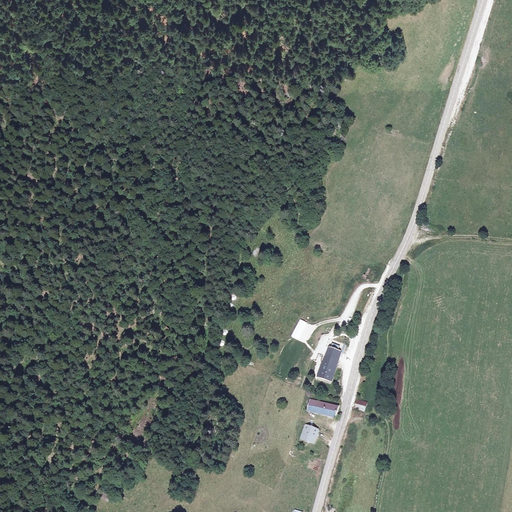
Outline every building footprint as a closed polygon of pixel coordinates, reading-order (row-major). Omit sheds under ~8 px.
[(306,323),(300,320),(291,337),(298,340),(306,323)] [(344,354),(347,346),(330,341),(328,349),(331,350),(342,353),(344,354)] [(320,378),(333,383),(342,353),(331,350),(326,365),(324,365),(320,378)] [(356,401),(354,409),(364,411),(366,403),(356,401)] [(310,413),(338,417),(340,406),(313,402),(310,413)] [(306,427),(304,432),(317,436),(319,431),(306,427)] [(302,439),(315,444),(317,436),(304,432),(302,439)]
